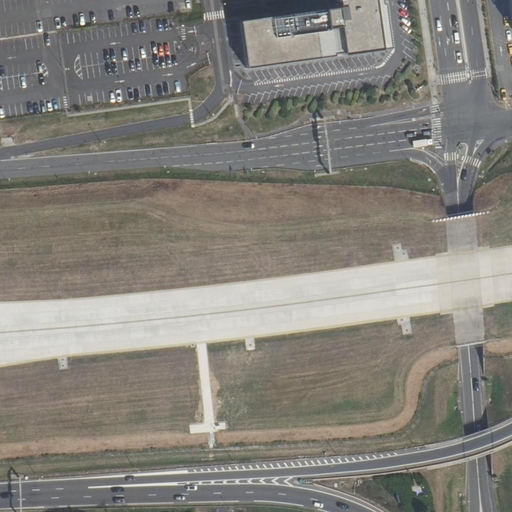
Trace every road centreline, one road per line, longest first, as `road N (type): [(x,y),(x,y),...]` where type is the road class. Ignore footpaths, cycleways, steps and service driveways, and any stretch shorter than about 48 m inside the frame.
road 1 (primary): [(83,495),(127,481),(388,468),(511,436)]
road 2 (secondary): [(0,171),(363,138)]
road 3 (secondary): [(83,495),(291,495),(352,511)]
road 4 (secondary): [(455,203),(479,470)]
